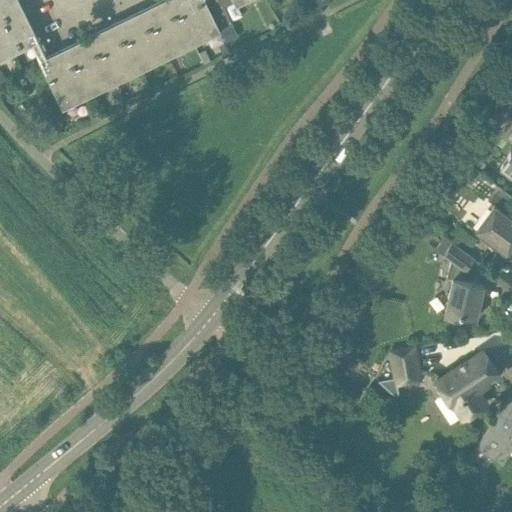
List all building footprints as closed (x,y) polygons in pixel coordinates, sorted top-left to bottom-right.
[(0,0),(0,57),(38,39),(35,31),(28,34),(23,24),(19,16),(25,13),(22,5),(16,8),(11,0),(0,0)] [(41,58),(40,59),(63,106),(232,24),(224,6),(236,0),(174,0),(173,1),(172,0),(163,0),(166,4),(147,13),(144,7),(137,11),(140,17),(121,26),(118,20),(111,24),(114,30),(96,39),(93,33),(86,36),(89,42),(70,52),(67,46),(60,49),(63,55),(44,64),(41,58)] [(229,26),(221,31),(226,42),(235,38),(229,26)] [(160,139),(211,118),(201,95),(150,116),(160,139)] [(511,151),(499,168),(511,177),(511,151)] [(511,196),(497,185),(487,199),(494,204),(475,229),(507,253),(511,246),(511,196)] [(473,257),(444,235),(435,248),(443,254),(451,259),(447,277),(453,278),(444,314),(459,318),(460,314),(476,318),(484,285),(462,280),(465,270),(465,271),(473,257)] [(420,379),(414,345),(390,350),(397,384),(420,379)] [(500,374),(483,349),(437,380),(445,392),(435,399),(450,423),(462,415),(463,417),(486,402),(477,389),(500,374)] [(511,415),(500,408),(475,447),(501,464),(511,446),(511,415)]
